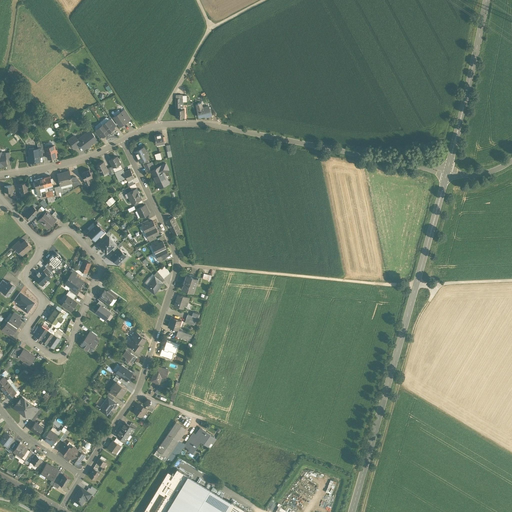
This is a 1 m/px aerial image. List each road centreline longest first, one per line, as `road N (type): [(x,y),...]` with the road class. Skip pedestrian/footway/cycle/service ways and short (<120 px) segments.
road 1 (secondary): [(352,511),(448,173)]
road 2 (track): [(177,264),(386,284),(511,283)]
road 3 (residential): [(45,247),(24,274),(42,301),(23,332),(52,356),(67,350),(102,270),(74,234),(53,238)]
road 4 (residential): [(158,125),(216,125),(448,173)]
road 5 (residential): [(135,394),(177,261),(122,139)]
road 6 (track): [(362,511),(415,321),(434,284)]
road 7 (secondary): [(448,173),(486,0)]
road 8 (track): [(139,131),(56,0)]
road 9 (track): [(398,385),(511,456)]
road 10 (residential): [(0,176),(80,160),(122,139)]
